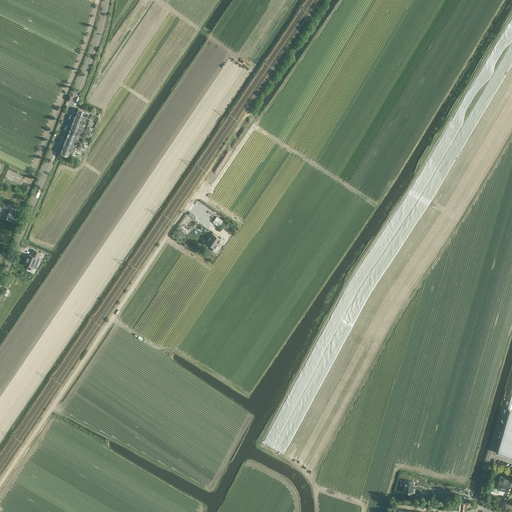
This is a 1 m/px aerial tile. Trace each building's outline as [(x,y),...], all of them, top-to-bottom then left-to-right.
[(89,113),(78,108),(76,113),(86,117),(87,117),(89,113)] [(85,121),(75,116),(73,120),(83,124),(85,121),(84,121),(85,121)] [(68,131),(79,136),(80,132),(70,128),(68,131)] [(63,144),(75,148),(74,146),(75,144),(73,143),(65,140),(63,144)] [(77,151),(74,150),(75,148),(63,144),(62,148),(69,151),(70,150),(76,153),(77,151)] [(69,151),(62,148),(60,153),(68,156),(69,153),(72,154),(72,155),(75,156),(76,153),(70,150),(69,151)] [(6,217),(13,221),(17,214),(9,210),(7,214),(4,212),(3,215),(6,217)] [(219,227),(223,221),(216,216),(212,222),(219,227)] [(206,242),(214,248),(220,239),(212,233),(206,242)] [(33,249),(32,252),(31,255),(28,254),(26,258),(27,258),(24,264),(29,266),(28,269),(31,270),(32,267),(33,267),(37,258),(38,258),(40,252),(33,249)] [(511,408),(509,408),(496,452),(511,456),(511,408)] [(498,485),(509,489),(511,480),(500,477),(498,485)] [(412,488),(413,481),(404,481),(403,493),(412,493),(415,493),(415,488),(412,488)] [(464,503),(465,501),(463,501),(463,502),(460,502),(460,501),(457,501),(456,504),(456,509),(467,511),(468,503),(464,503)]
